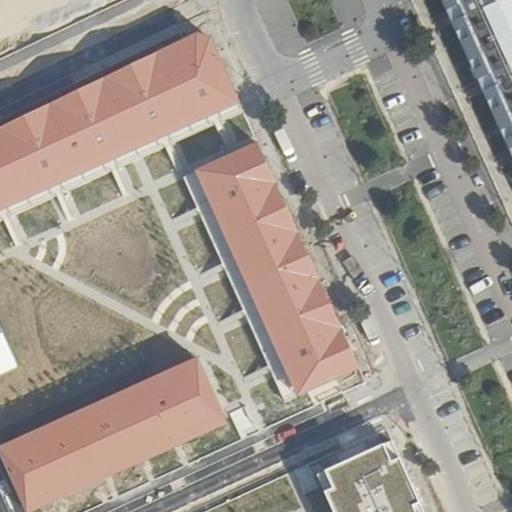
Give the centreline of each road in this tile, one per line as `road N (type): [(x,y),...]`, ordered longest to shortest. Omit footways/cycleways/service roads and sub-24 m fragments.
road 1 (residential): [(273,87),(409,390)]
road 2 (residential): [(511,295),(394,31)]
road 3 (residential): [(409,390),(150,511)]
road 4 (track): [(169,0),(0,83)]
road 5 (unclassified): [(273,87),(394,31)]
road 6 (residential): [(409,390),(463,511)]
